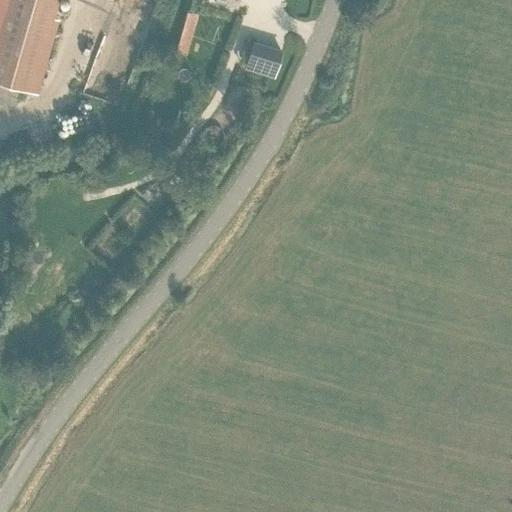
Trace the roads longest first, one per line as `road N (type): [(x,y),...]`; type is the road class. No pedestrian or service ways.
road 1 (tertiary): [(0,505),(66,406),(232,199),(295,93),(335,0)]
road 2 (track): [(93,0),(59,97),(35,111),(0,109)]
